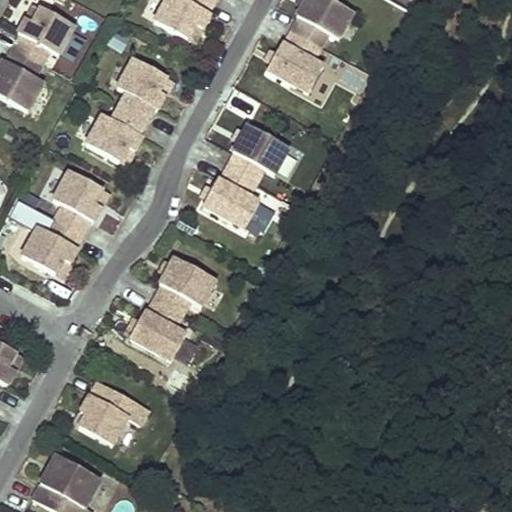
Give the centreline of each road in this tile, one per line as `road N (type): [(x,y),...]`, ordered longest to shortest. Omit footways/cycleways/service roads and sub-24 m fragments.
road 1 (residential): [(261,0),(188,133),(157,212),(70,340)]
road 2 (residential): [(0,478),(70,340)]
